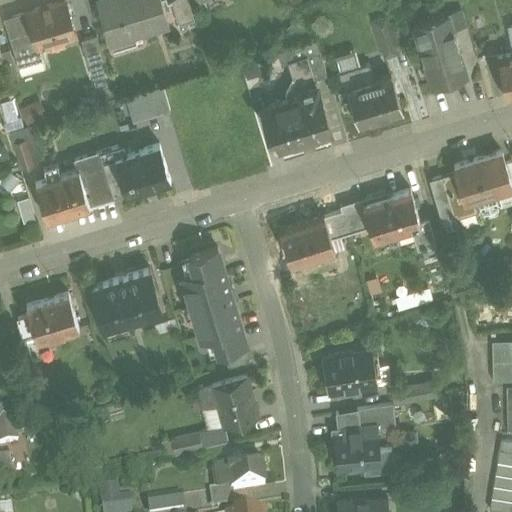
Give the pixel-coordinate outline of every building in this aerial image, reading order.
[(27,9),(4,16),(21,71),(46,64),(40,45),(50,42),(52,48),(66,43),(64,38),(77,34),(66,0),(53,0),(27,8),(27,9)] [(162,0),(99,0),(111,39),(135,32),(134,28),(168,18),(162,0)] [(173,0),(179,20),(195,16),(189,0),(173,0)] [(448,10),(413,21),(432,82),(467,71),(448,10)] [(388,24),(386,16),(373,20),(384,55),(398,51),(396,47),(408,44),(400,20),(388,24)] [(97,33),(81,38),(89,63),(104,58),(97,33)] [(340,51),(343,66),(363,61),(359,46),(340,51)] [(320,49),(287,58),(298,95),(261,107),(267,129),(273,127),(278,143),(330,128),(315,77),(327,73),(320,49)] [(511,50),(497,53),(506,95),(511,93),(511,50)] [(369,60),(338,70),(343,86),(339,87),(345,106),(354,103),(360,120),(403,106),(391,71),(374,77),(369,60)] [(163,85),(127,95),(134,120),(171,109),(163,85)] [(40,98),(21,106),(29,122),(47,114),(40,98)] [(13,99),(2,102),(7,119),(18,116),(13,99)] [(24,126),(10,131),(22,168),(35,164),(24,126)] [(160,141),(121,153),(118,143),(100,149),(114,195),(171,178),(160,141)] [(502,148),(454,163),(456,169),(465,198),(474,196),(478,208),(479,210),(482,209),(483,211),(498,206),(498,204),(501,203),(501,201),(511,197),(511,182),(505,160),(502,148)] [(78,167),(61,173),(57,162),(44,166),(47,177),(36,180),(47,216),(114,195),(100,149),(75,157),(78,167)] [(456,169),(429,176),(442,219),(478,208),(474,196),(465,198),(456,169)] [(20,179),(11,170),(1,181),(11,190),(20,179)] [(390,192),(363,200),(370,224),(374,237),(375,236),(378,245),(399,238),(396,230),(421,222),(410,185),(409,186),(390,192)] [(389,187),(341,202),(349,230),(370,224),(363,200),(390,192),(389,187)] [(30,195),(18,199),(24,220),(36,217),(30,195)] [(341,207),(324,212),(331,235),(349,230),(341,202),(340,202),(341,207)] [(324,212),(280,226),(291,261),(293,260),(296,270),(312,265),(309,255),(335,247),(331,235),(324,212)] [(234,297),(231,285),(230,285),(218,244),(190,253),(195,269),(183,272),(201,334),(214,330),(218,346),(246,338),(234,298),(234,297)] [(162,308),(151,266),(91,282),(103,324),(162,308)] [(429,287),(396,296),(400,307),(432,297),(429,287)] [(69,290),(27,302),(29,312),(18,315),(23,334),(25,334),(35,331),(37,337),(79,325),(69,290)] [(23,334),(14,337),(20,357),(31,354),(25,334),(23,334)] [(511,339),(492,340),(493,359),(511,358),(511,339)] [(372,343),(322,351),(330,400),(353,396),(351,386),(378,381),(372,343)] [(245,344),(238,346),(238,349),(225,353),(229,364),(250,358),(245,344)] [(511,366),(511,358),(493,359),(493,367),(511,366)] [(511,366),(493,367),(493,379),(511,378),(511,366)] [(247,372),(212,382),(213,384),(198,388),(209,426),(224,421),(224,423),(259,413),(247,372)] [(435,379),(392,387),(394,400),(437,393),(435,379)] [(16,396),(0,399),(0,425),(14,423),(20,422),(16,396)] [(393,400),(357,406),(359,422),(377,421),(395,419),(393,400)] [(359,422),(343,424),(343,431),(334,432),(337,465),(362,462),(363,475),(382,473),(377,421),(359,422)] [(14,423),(0,425),(0,444),(17,442),(14,423)] [(199,431),(203,444),(229,438),(225,424),(199,431)] [(199,431),(172,437),(175,451),(203,444),(199,431)] [(511,450),(498,448),(488,506),(511,510),(511,450)] [(259,452),(225,457),(227,469),(217,470),(220,491),(230,489),(231,493),(265,487),(259,452)] [(0,476),(10,475),(6,456),(0,456),(0,476)] [(414,481),(392,482),(393,497),(415,496),(414,481)] [(138,511),(135,493),(122,496),(119,483),(100,487),(104,511),(138,511)] [(181,496),(147,501),(149,511),(160,511),(183,509),(181,496)] [(386,511),(386,497),(338,498),(338,511),(386,511)]
